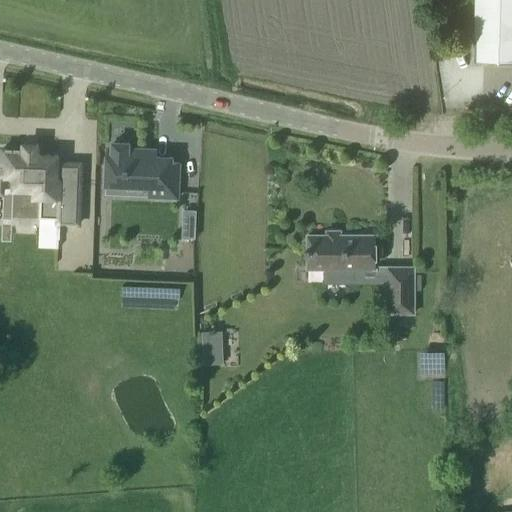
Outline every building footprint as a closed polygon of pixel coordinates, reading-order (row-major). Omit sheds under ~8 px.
[(511,62),(511,0),(475,0),(474,62),(511,62)] [(105,152),(104,185),(148,186),(147,196),(178,197),(179,163),(172,160),(172,154),(156,153),(156,147),(129,146),(129,139),(110,139),(109,146),(107,146),(107,152),(105,152)] [(0,155),(0,194),(2,194),(2,176),(14,176),(13,189),(30,190),(30,192),(40,193),(39,222),(77,223),(79,167),(56,166),(56,153),(37,152),(38,142),(20,142),(20,148),(0,148),(0,156),(0,155)] [(185,209),(185,236),(197,237),(198,210),(185,209)] [(375,255),(375,235),(307,235),(307,249),(306,249),(306,255),(307,255),(308,271),(323,270),(323,285),(346,285),(345,271),(376,270),(375,255)] [(413,287),(413,267),(387,267),(387,287),(387,313),(413,313),(413,287)] [(221,332),(201,333),(203,365),(222,364),(221,332)]
